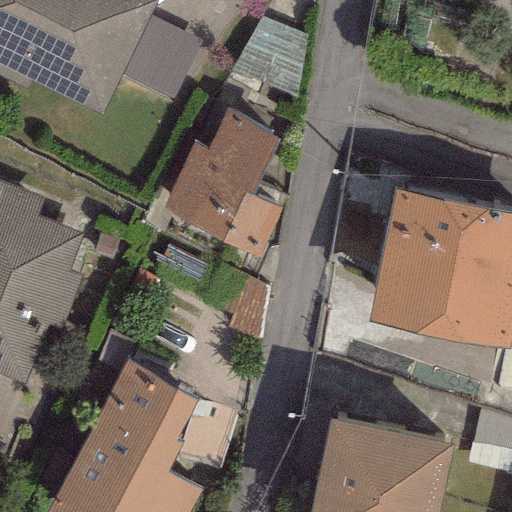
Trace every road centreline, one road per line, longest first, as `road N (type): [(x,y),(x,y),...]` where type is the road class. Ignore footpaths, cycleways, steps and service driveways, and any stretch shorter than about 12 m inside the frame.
road 1 (residential): [(319,130),(251,511)]
road 2 (residential): [(319,130),(511,184)]
road 3 (residential): [(349,0),(341,67),(319,130)]
